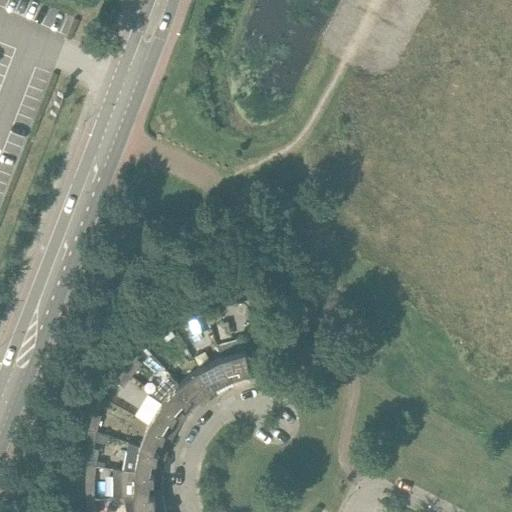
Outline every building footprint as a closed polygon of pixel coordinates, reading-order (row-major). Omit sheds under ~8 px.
[(208,320),(221,316),(218,308),(205,312),(208,320)] [(246,378),(251,377),(244,337),(217,345),(221,356),(220,357),(231,382),(236,381),(241,379),(246,378)] [(226,385),(231,382),(220,357),(214,360),(206,364),(199,368),(214,391),(220,388),(226,385)] [(125,371),(131,377),(143,364),(137,358),(125,371)] [(204,399),(214,391),(199,368),(186,377),(179,383),(198,404),(204,399)] [(118,382),(125,387),(131,377),(125,371),(118,382)] [(190,412),(198,404),(179,383),(171,375),(154,394),(162,402),(184,419),(190,412)] [(149,423),(174,436),(178,428),(184,419),(162,402),(154,413),(149,423)] [(102,416),(94,414),(89,430),(97,432),(102,416)] [(140,446),(167,454),(169,446),(174,436),(149,423),(143,436),(140,446)] [(95,441),(97,432),(89,430),(86,447),(83,465),(87,465),(96,466),(99,447),(94,446),(95,441)] [(123,470),(163,474),(164,466),(167,454),(140,446),(129,443),(123,470)] [(124,497),(163,494),(162,486),(163,474),(123,470),(124,497)] [(95,499),(95,481),(86,482),(86,484),(87,500),(95,499)] [(126,511),(165,511),(164,506),(163,494),(124,497),(126,511)] [(88,511),(96,511),(95,499),(87,500),(88,511)]
